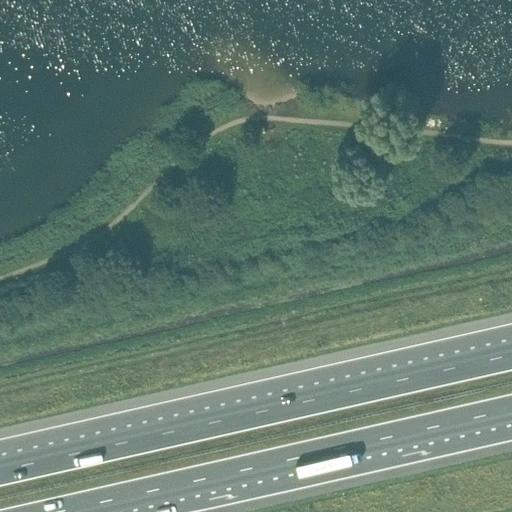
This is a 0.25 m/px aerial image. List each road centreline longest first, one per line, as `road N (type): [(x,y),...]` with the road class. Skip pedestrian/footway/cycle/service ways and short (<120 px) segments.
road 1 (motorway): [(511,354),(0,470)]
road 2 (motorway): [(64,511),(511,410)]
